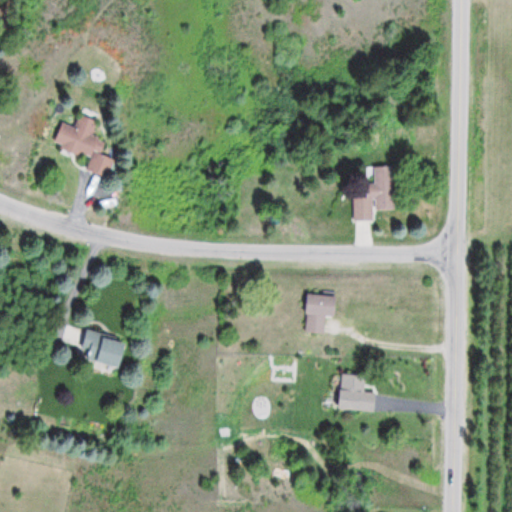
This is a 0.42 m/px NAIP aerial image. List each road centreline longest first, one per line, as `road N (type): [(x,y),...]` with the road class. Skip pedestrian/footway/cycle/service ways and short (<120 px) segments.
road 1 (residential): [(452,511),(460,0)]
road 2 (residential): [(0,200),(98,237),(147,244),(456,254)]
